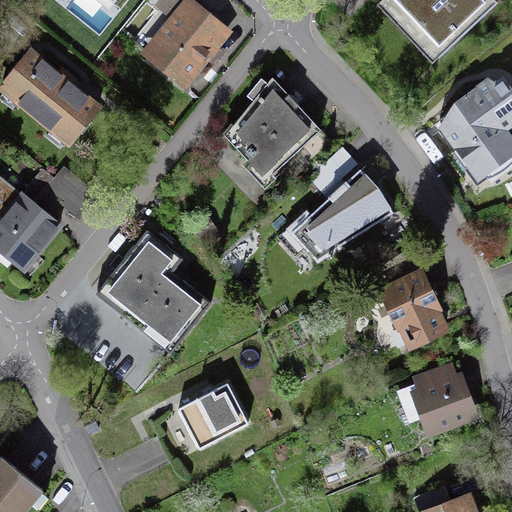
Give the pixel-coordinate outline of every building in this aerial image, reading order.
[(184,0),(162,0),(158,5),(177,21),(150,52),(183,79),(204,55),(209,59),(219,47),(213,42),(222,31),(184,0)] [(385,0),(439,57),(497,2),(495,0),(385,0)] [(97,107),(31,52),(2,87),(69,142),(97,107)] [(298,105),(299,104),(273,77),(228,132),(268,176),(319,129),(298,105)] [(453,107),(459,115),(510,114),(511,112),(511,93),(503,80),(492,88),(488,82),(453,107)] [(439,120),(443,126),(459,115),(453,107),(439,120)] [(511,121),(511,116),(510,114),(459,115),(443,126),(478,175),(511,151),(511,141),(502,128),(511,121)] [(54,178),(87,205),(97,193),(64,166),(54,178)] [(378,188),(360,169),(292,231),(305,246),(309,243),(318,259),(393,212),(378,188)] [(87,205),(54,178),(45,170),(25,195),(0,175),(0,249),(18,264),(30,249),(35,254),(60,224),(37,205),(43,197),(54,206),(58,201),(77,217),(87,205)] [(190,220),(194,226),(200,221),(197,216),(190,220)] [(220,237),(207,216),(200,221),(194,226),(207,245),(220,237)] [(292,231),(298,226),(294,222),(277,237),(295,256),(305,246),(292,231)] [(157,342),(164,334),(176,345),(211,302),(191,286),(172,270),(182,258),(147,230),(96,293),(157,342)] [(374,272),(382,289),(421,272),(425,270),(414,247),(374,272)] [(438,307),(421,272),(382,289),(399,326),(401,325),(411,345),(445,329),(435,308),(438,307)] [(349,298),(339,290),(331,301),(342,308),(349,298)] [(419,380),(398,390),(410,421),(427,414),(433,430),(470,416),(457,379),(454,380),(449,365),(418,377),(419,380)] [(248,423),(227,383),(205,394),(178,408),(185,421),(199,448),(248,423)] [(170,462),(199,448),(185,421),(156,436),(170,462)] [(0,511),(22,511),(42,488),(1,456),(0,457),(0,511)] [(420,511),(470,511),(466,500),(451,506),(444,487),(415,498),(420,511)]
